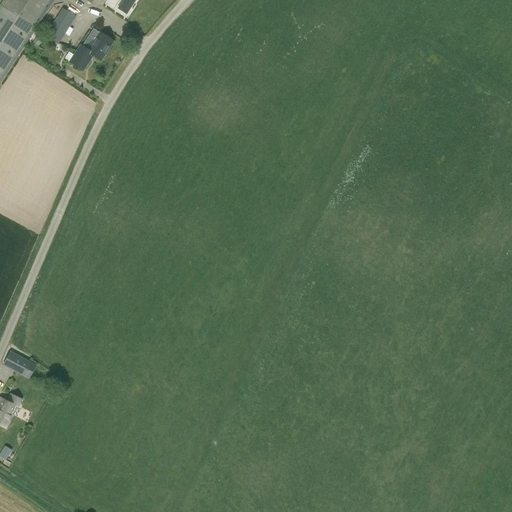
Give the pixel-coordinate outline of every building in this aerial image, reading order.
[(4,0),(0,7),(0,83),(20,51),(34,29),(52,0),(4,0)] [(58,44),(76,17),(62,8),(44,35),(58,44)] [(92,56),(100,61),(113,42),(99,33),(88,51),(80,46),(74,56),(68,52),(64,59),(69,63),(82,71),(92,56)] [(15,371),(22,375),(29,378),(35,366),(28,363),(8,353),(2,365),(15,371)] [(7,402),(0,398),(0,424),(6,428),(12,415),(13,416),(21,400),(10,395),(7,402)] [(5,446),(0,454),(0,457),(5,460),(11,450),(5,446)]
